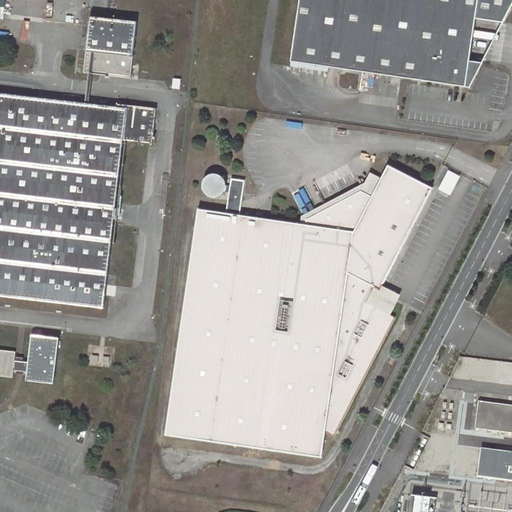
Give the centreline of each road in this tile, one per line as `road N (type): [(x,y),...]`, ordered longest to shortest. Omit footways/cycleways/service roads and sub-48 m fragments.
road 1 (unclassified): [(511,191),(418,372)]
road 2 (unclassified): [(418,372),(347,511)]
